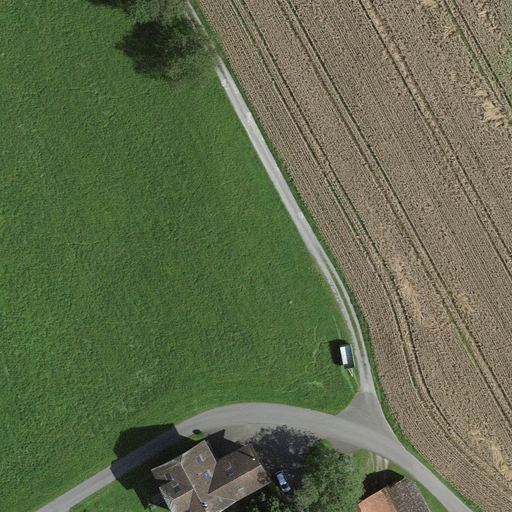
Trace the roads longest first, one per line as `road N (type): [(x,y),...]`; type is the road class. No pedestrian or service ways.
road 1 (track): [(181,0),(347,317),(369,445)]
road 2 (unclassified): [(54,511),(198,426),(246,413),(369,445),(459,511)]
